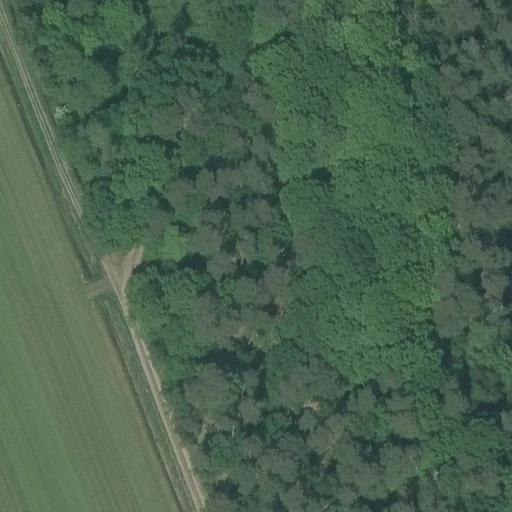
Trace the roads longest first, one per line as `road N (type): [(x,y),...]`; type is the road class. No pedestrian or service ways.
road 1 (track): [(0,31),(200,511)]
road 2 (track): [(307,0),(232,85),(148,237),(122,315)]
